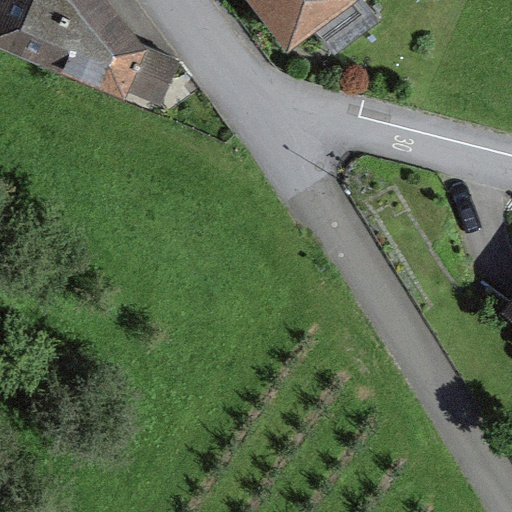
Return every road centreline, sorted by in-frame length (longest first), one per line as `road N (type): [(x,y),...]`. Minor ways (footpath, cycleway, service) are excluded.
road 1 (residential): [(274,126),(511,504)]
road 2 (residential): [(274,126),(332,129),(511,174)]
road 3 (residential): [(178,0),(274,126)]
